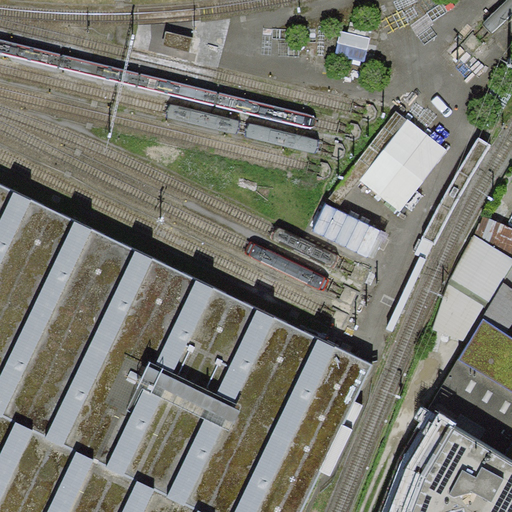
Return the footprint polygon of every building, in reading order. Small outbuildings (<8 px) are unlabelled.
[(408,117),(398,109),(332,194),(342,202),(408,117)] [(487,141),(477,135),(422,234),(433,239),(487,141)] [(0,511),(300,511),(372,362),(0,182),(0,511)] [(511,267),(483,316),(504,330),(511,318),(511,267)] [(511,335),(504,330),(483,316),(428,407),(511,457),(511,335)] [(511,511),(511,457),(428,407),(398,458),(377,511),(511,511)]
